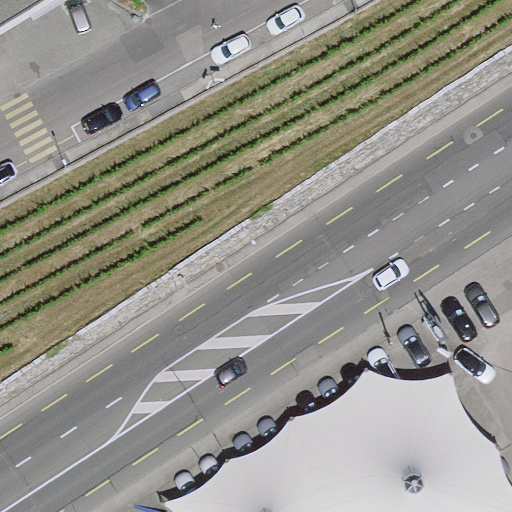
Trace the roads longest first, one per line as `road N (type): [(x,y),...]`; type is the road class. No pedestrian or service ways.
road 1 (primary): [(0,494),(511,160)]
road 2 (residential): [(271,0),(0,144)]
